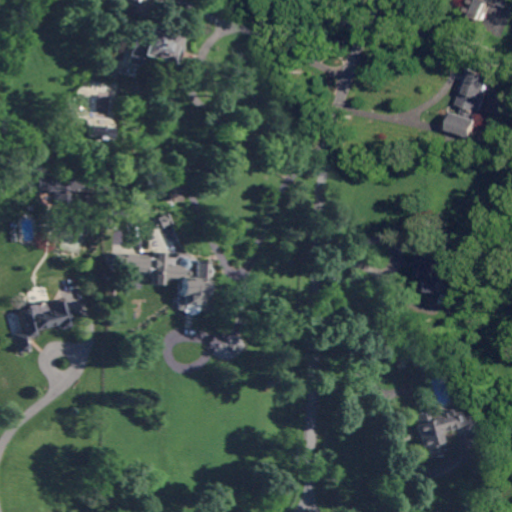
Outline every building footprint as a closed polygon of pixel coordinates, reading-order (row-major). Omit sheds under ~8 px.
[(511,0),(509,7),(502,4),(501,8),(492,5),(486,21),(473,16),(474,13),(470,11),(473,0),(511,0)] [(175,60),(173,60),(172,66),(165,64),(165,66),(140,59),(138,64),(125,60),(136,24),(174,36),(174,38),(179,39),(177,47),(179,48),(175,60)] [(484,112),(482,111),(479,119),(483,121),(477,138),(454,129),(459,112),(465,114),(468,106),(461,104),(466,91),(470,92),(472,86),(468,85),(471,76),(475,77),(478,71),(496,77),(484,112)] [(94,126),(94,125),(104,126),(104,127),(111,128),(110,139),(102,138),(102,140),(90,138),(90,136),(85,136),(86,125),(94,126)] [(73,194),(68,194),(69,205),(53,206),(52,191),(35,192),(34,177),(82,174),(83,188),(73,188),(73,194)] [(182,201),(166,200),(167,185),(182,186),(182,201)] [(170,222),(165,212),(152,218),(156,228),(170,222)] [(439,256),(445,257),(444,278),(449,278),(448,295),(427,293),(428,279),(421,278),(423,254),(425,254),(426,239),(440,240),(439,256)] [(111,270),(112,254),(144,256),(143,271),(111,270)] [(205,298),(211,298),(210,311),(197,311),(194,314),(191,315),(189,315),(186,315),(182,312),(181,310),(176,310),(177,293),(178,269),(175,266),(175,261),(178,258),(183,258),(186,262),(204,262),(203,289),(206,289),(205,298)] [(72,323),(37,331),(38,336),(26,339),(29,351),(16,354),(12,335),(21,333),(16,309),(28,306),(30,313),(68,304),(72,323)] [(402,367),(399,357),(408,355),(410,365),(402,367)] [(452,413),(458,411),(483,420),(479,435),(455,428),(456,429),(440,433),(442,443),(437,444),(440,456),(430,458),(427,447),(422,448),(413,414),(427,410),(428,415),(451,409),(452,413)]
